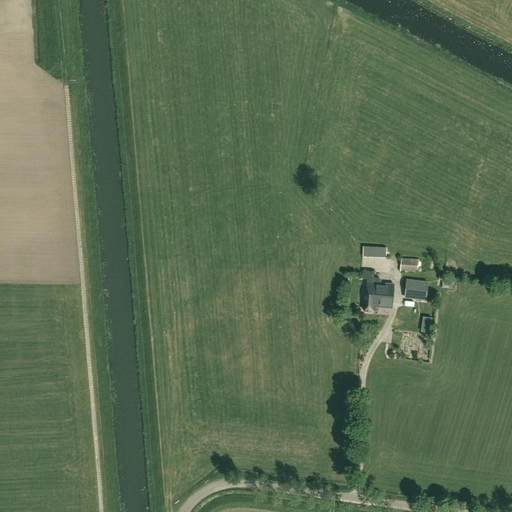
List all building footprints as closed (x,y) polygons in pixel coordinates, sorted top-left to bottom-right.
[(362,246),(362,256),(386,257),(386,248),(362,246)] [(418,260),(401,259),(400,270),(417,272),(418,260)] [(442,280),(442,288),(451,288),(452,281),(442,280)] [(427,283),(406,281),(404,297),(425,299),(427,283)] [(393,284),(366,282),(363,310),(374,311),(374,306),(392,307),(393,284)] [(399,309),(410,311),(412,300),(401,299),(399,309)]
